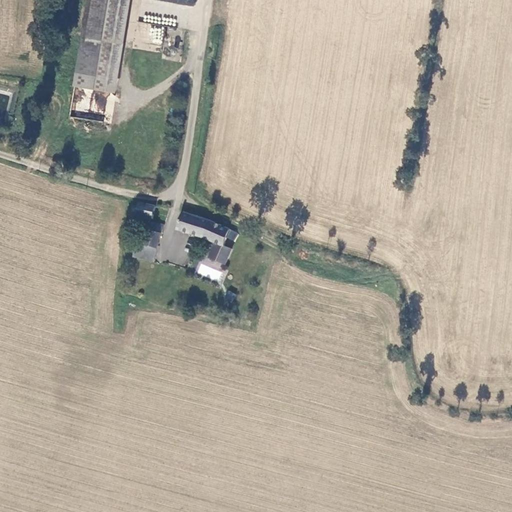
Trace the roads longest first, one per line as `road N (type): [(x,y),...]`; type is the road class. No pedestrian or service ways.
road 1 (unclassified): [(0,155),(156,197),(175,191),(184,168)]
road 2 (unclassified): [(208,0),(184,168)]
